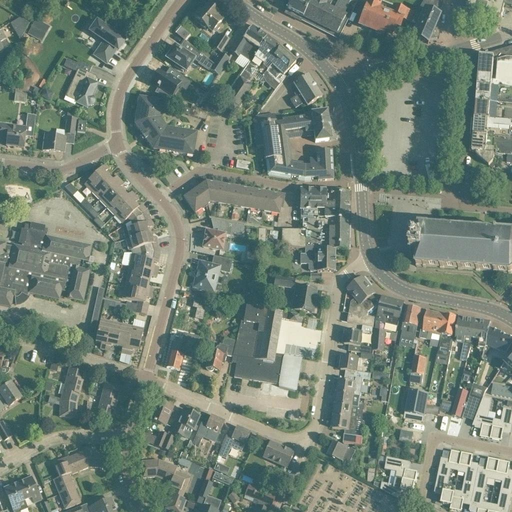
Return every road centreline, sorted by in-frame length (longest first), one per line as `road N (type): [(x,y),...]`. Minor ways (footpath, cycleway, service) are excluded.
road 1 (residential): [(300,438),(317,421),(337,288),(369,257)]
road 2 (residential): [(161,202),(176,218),(182,245),(145,379)]
road 3 (secondary): [(369,257),(355,131),(338,88)]
road 4 (residential): [(300,438),(145,379)]
road 5 (residential): [(117,145),(129,75),(179,0)]
road 6 (residential): [(145,379),(0,333)]
road 7 (secondary): [(502,314),(402,290),(369,257)]
road 8 (residential): [(161,202),(203,172),(290,187)]
road 9 (secondary): [(338,88),(312,53),(233,0)]
road 10 (residential): [(0,465),(52,438),(127,436)]
road 11 (tertiary): [(338,88),(457,49)]
road 12 (residential): [(0,164),(68,169),(117,145)]
